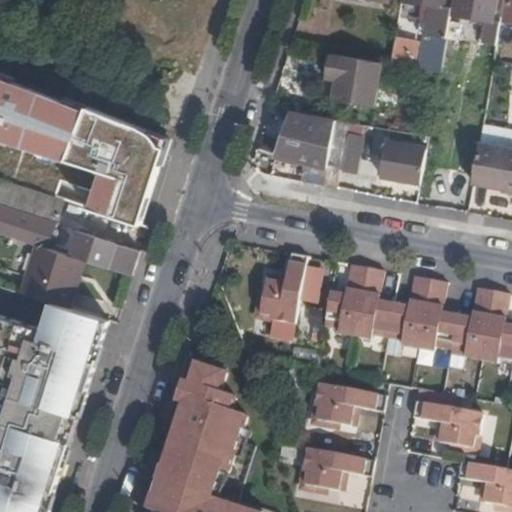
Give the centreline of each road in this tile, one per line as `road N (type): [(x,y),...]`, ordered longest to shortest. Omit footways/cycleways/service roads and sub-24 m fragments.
road 1 (residential): [(98,511),(198,205)]
road 2 (residential): [(511,261),(198,205)]
road 3 (residential): [(198,205),(263,0)]
